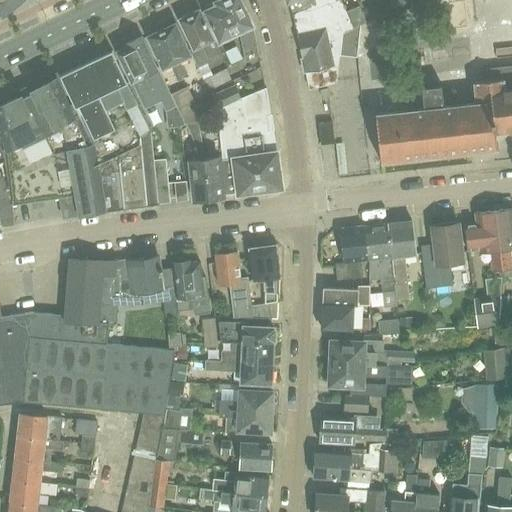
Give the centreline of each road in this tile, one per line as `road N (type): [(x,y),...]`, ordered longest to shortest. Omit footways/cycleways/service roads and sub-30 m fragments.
road 1 (residential): [(302,205),(304,306),(289,511)]
road 2 (residential): [(302,205),(0,249)]
road 3 (residential): [(511,183),(302,205)]
road 4 (residential): [(264,0),(286,84),(302,205)]
road 5 (secondary): [(0,59),(124,0)]
